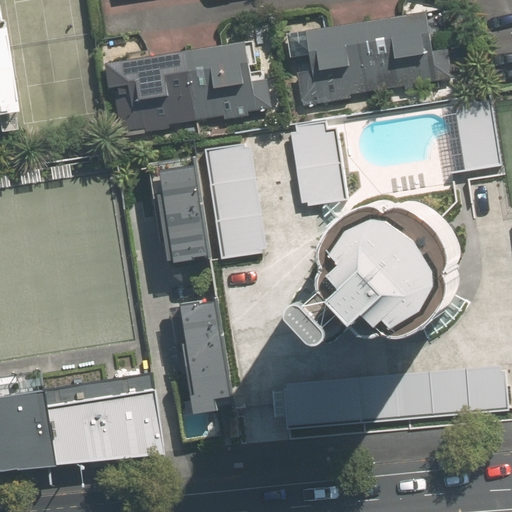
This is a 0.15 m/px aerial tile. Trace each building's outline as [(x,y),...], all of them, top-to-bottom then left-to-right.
[(296,74),(301,102),(450,79),(443,33),(427,36),(424,14),(323,29),(322,17),(285,23),(290,57),(306,55),(309,72),(296,74)] [(15,137),(12,120),(0,38),(0,126),(2,139),(15,137)] [(115,87),(121,131),(273,109),(269,81),(252,83),(246,43),(106,64),(109,88),(115,87)] [(459,103),(455,104),(453,106),(451,108),(449,110),(448,113),(447,116),(447,119),(447,122),(447,125),(448,127),(450,130),(452,132),(454,134),(451,134),(448,135),(446,136),(443,138),(441,141),(440,143),(438,146),(437,149),(437,152),(437,155),(438,158),(439,161),(441,163),(443,166),(445,167),(447,169),(450,170),(453,171),(456,171),(459,171),(462,170),(465,169),(467,167),(470,165),(472,163),(473,160),(474,157),(475,154),(475,151),(474,148),(473,145),(472,143),(470,140),(468,138),(466,136),(468,136),(471,135),(474,133),(476,131),(478,129),(479,126),(480,123),(481,121),(480,118),(480,115),(479,112),(477,109),(476,107),(473,105),(471,104),(468,103),(465,102),(462,102),(459,103)] [(346,201),(334,130),(324,132),(323,124),(293,128),(293,133),(290,134),(301,204),(307,203),(308,207),(346,201)] [(245,143),(204,149),(221,259),(258,254),(258,251),(266,249),(250,147),(246,147),(245,143)] [(204,260),(190,161),(154,167),(159,198),(154,198),(164,266),(204,260)] [(406,202),(389,194),(385,195),(373,198),(363,203),(354,210),(345,219),(338,228),(338,229),(337,250),(330,270),(330,275),(334,287),(335,289),(320,299),(317,296),(316,295),(314,294),(312,294),(309,295),(307,295),(305,296),(303,298),(302,299),(300,301),(300,303),(299,305),(299,307),(299,308),(319,338),(321,339),(323,340),(325,340),(327,340),(330,339),(332,338),(333,337),(335,335),(336,333),(337,331),(338,329),(338,327),(338,326),(334,321),(350,310),(355,315),(365,322),(366,322),(386,320),(405,328),(416,327),(425,324),(434,319),(442,314),(449,307),(454,298),(457,293),(455,273),(463,256),(462,245),(460,235),(455,226),(449,217),(441,209),(432,204),(424,200),(406,202)] [(210,402),(227,399),(213,303),(167,310),(173,346),(180,345),(190,416),(212,412),(210,402)] [(0,464),(153,444),(142,360),(0,378),(0,464)] [(282,391),(286,431),(507,410),(503,373),(500,373),(500,367),(286,387),(286,390),(282,391)]
